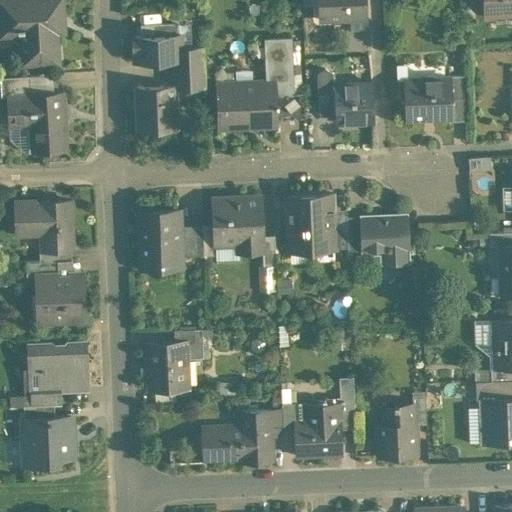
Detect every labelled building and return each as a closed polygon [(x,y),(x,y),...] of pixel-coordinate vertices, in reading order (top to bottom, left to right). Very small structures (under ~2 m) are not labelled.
[(0,0),(2,29),(22,28),(24,62),(58,60),(55,14),(57,14),(56,0),(0,0)] [(318,0),(319,18),(350,17),(365,16),(364,0),(318,0)] [(511,0),(485,0),(486,3),(482,6),(483,12),(488,16),(493,16),(496,12),(511,11),(511,0)] [(350,17),(350,33),(366,33),(365,16),(350,17)] [(178,21),(140,23),(140,35),(179,33),(178,21)] [(140,35),(134,35),(134,36),(132,36),(133,48),(135,48),(135,59),(162,58),(172,54),(172,48),(179,48),(179,33),(140,35)] [(267,79),(217,82),(219,125),(276,123),(276,118),(275,92),(293,91),(291,36),(265,37),(267,79)] [(179,48),(172,48),(172,54),(172,67),(173,67),(204,66),(203,47),(179,48)] [(173,67),(172,67),(173,83),(174,83),(174,84),(205,83),(204,66),(173,67)] [(396,66),(397,82),(403,82),(403,78),(409,77),(408,66),(396,66)] [(30,90),(54,89),(54,72),(29,74),(30,90)] [(317,84),(334,83),(334,82),(333,72),(317,72),(317,84)] [(29,74),(0,75),(0,84),(0,94),(6,94),(31,93),(30,90),(29,74)] [(463,75),(451,76),(452,116),(453,120),(465,120),(463,75)] [(409,77),(403,78),(403,82),(404,118),(452,116),(451,76),(409,77)] [(372,81),(334,82),(334,83),(335,114),(335,120),(373,119),(372,81)] [(173,83),(136,84),(138,129),(176,127),(174,99),(174,84),(174,83),(173,83)] [(174,84),(174,99),(205,92),(205,83),(174,84)] [(334,83),(317,84),(319,114),(335,114),(334,83)] [(54,89),(30,90),(31,93),(6,94),(7,119),(30,118),(33,151),(65,149),(62,89),(54,89)] [(293,91),(275,92),(276,118),(306,117),(305,90),(293,91)] [(9,137),(26,151),(33,151),(30,118),(7,119),(9,137)] [(333,192),(285,194),(287,250),(318,249),(318,243),(333,243),(333,248),(335,248),(335,247),(334,215),(333,192)] [(260,195),(213,197),(214,224),(215,242),(216,242),(238,242),(238,252),(262,251),(262,235),(260,195)] [(71,198),(15,201),(16,233),(44,232),(45,246),(45,248),(71,246),(73,246),(71,198)] [(177,209),(139,210),(142,266),(180,265),(179,255),(178,224),(177,209)] [(405,213),(361,215),(362,250),(387,249),(387,261),(407,260),(405,213)] [(346,214),(334,215),(335,247),(347,247),(346,216),(346,214)] [(361,215),(346,216),(347,247),(347,251),(362,250),(361,215)] [(203,254),(202,224),(178,224),(179,255),(203,254)] [(214,224),(202,224),(203,254),(217,254),(216,242),(215,242),(214,224)] [(511,230),(489,232),(490,245),(500,244),(500,243),(511,242),(511,230)] [(274,235),(262,235),(262,251),(263,265),(275,265),(274,235)] [(511,242),(500,243),(500,244),(502,293),(511,292),(511,242)] [(71,246),(45,248),(45,246),(39,247),(40,260),(72,258),(71,246)] [(40,260),(25,260),(26,282),(37,281),(37,275),(76,273),(72,258),(40,260)] [(76,273),(37,275),(37,281),(39,320),(84,318),(82,272),(76,273)] [(511,316),(493,318),(495,367),(495,368),(511,367),(511,316)] [(202,327),(173,328),(174,340),(187,340),(187,341),(202,340),(202,327)] [(174,340),(145,341),(147,387),(189,386),(187,341),(187,340),(174,340)] [(85,342),(29,344),(31,388),(32,388),(59,387),(70,387),(69,383),(77,383),(78,387),(87,386),(85,342)] [(511,367),(495,368),(495,367),(490,367),(491,379),(491,380),(511,379),(511,367)] [(354,395),(354,374),(340,374),(340,395),(354,395)] [(511,379),(491,380),(491,379),(475,380),(476,400),(484,399),(484,398),(511,396),(511,379)] [(59,387),(32,388),(33,404),(54,403),(60,403),(59,387)] [(353,396),(340,397),(340,401),(341,425),(354,424),(353,396)] [(425,396),(412,396),(412,402),(413,402),(414,423),(426,423),(425,396)] [(511,396),(484,398),(484,399),(486,442),(511,440),(511,396)] [(340,401),(304,402),(305,426),(294,427),(294,429),(296,455),(342,453),(341,425),(340,401)] [(282,429),(294,429),(294,427),(294,402),(281,402),(282,408),(282,429)] [(412,402),(394,402),(394,405),(383,406),(384,421),(378,421),(379,454),(415,452),(414,423),(413,402),(412,402)] [(33,404),(23,405),(24,417),(54,415),(54,403),(33,404)] [(269,408),(240,410),(241,424),(202,426),(204,458),(242,456),(242,460),(272,458),(270,433),(269,408)] [(269,408),(270,433),(282,432),(282,429),(282,408),(269,408)] [(54,415),(24,417),(26,463),(57,462),(57,456),(72,455),(70,415),(54,415)]
